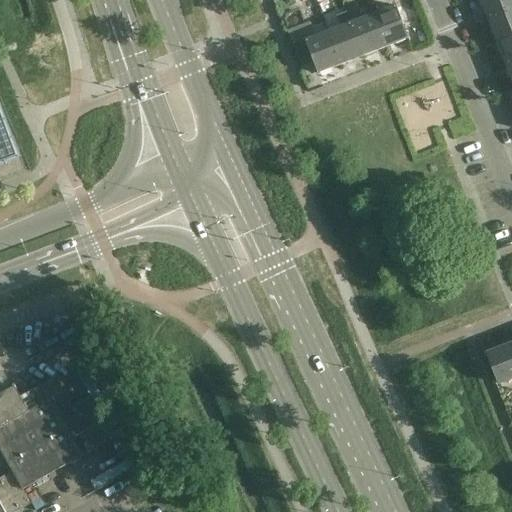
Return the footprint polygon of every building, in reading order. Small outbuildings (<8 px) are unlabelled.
[(375,0),(369,3),(374,15),(387,48),(409,39),(396,6),(394,7),(391,0),(375,0)] [(511,11),(511,0),(480,0),(488,21),(511,11)] [(408,9),(411,18),(418,16),(414,6),(408,9)] [(511,11),(488,21),(497,43),(511,37),(511,11)] [(365,57),(352,24),(347,13),(336,17),(341,28),(329,32),(342,66),(365,57)] [(387,48),(374,15),(352,24),(365,57),(387,48)] [(319,75),(342,66),(329,32),(294,46),(303,68),(314,64),(319,75)] [(511,37),(497,43),(506,66),(511,63),(511,37)] [(0,156),(11,152),(0,124),(0,156)] [(511,379),(511,345),(488,355),(500,385),(511,379)] [(0,397),(0,450),(13,474),(0,481),(0,509),(1,511),(21,511),(32,506),(25,492),(85,458),(74,439),(101,423),(88,401),(73,410),(56,380),(22,399),(16,388),(0,397)]
